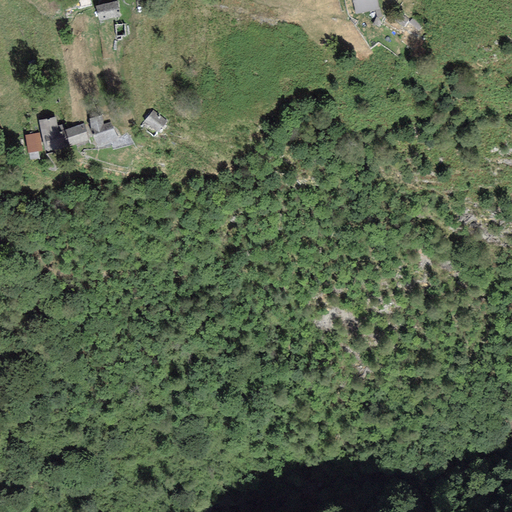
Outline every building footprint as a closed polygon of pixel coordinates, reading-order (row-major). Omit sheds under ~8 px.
[(378,0),(352,0),(355,15),(380,11),(378,0)] [(96,6),(99,21),(120,16),(117,1),(96,6)] [(167,121),(153,110),(144,121),(158,132),(167,121)] [(102,115),(89,119),(91,131),(98,148),(120,140),(110,122),(103,124),(102,115)] [(56,117),(39,120),(45,153),(62,150),(62,147),(68,145),(62,125),(58,126),(56,117)] [(84,124),(65,130),(70,146),(89,140),(84,124)] [(39,132),(25,134),(28,153),(42,150),(39,132)]
